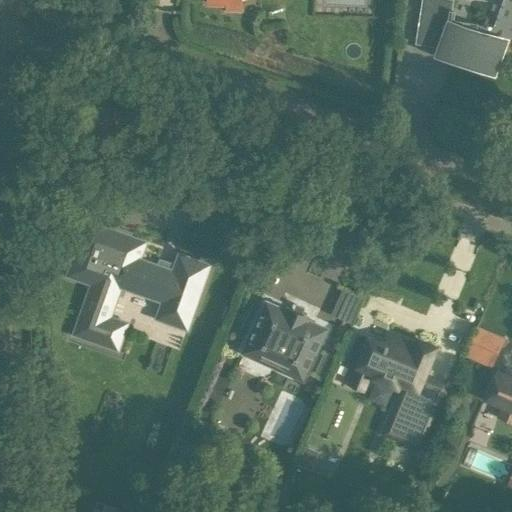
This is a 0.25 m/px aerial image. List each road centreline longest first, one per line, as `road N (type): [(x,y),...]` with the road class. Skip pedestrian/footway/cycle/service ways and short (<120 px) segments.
road 1 (unclassified): [(511,230),(1,37)]
road 2 (unclassified): [(511,186),(108,38),(37,0)]
road 3 (unclassified): [(4,511),(1,37)]
